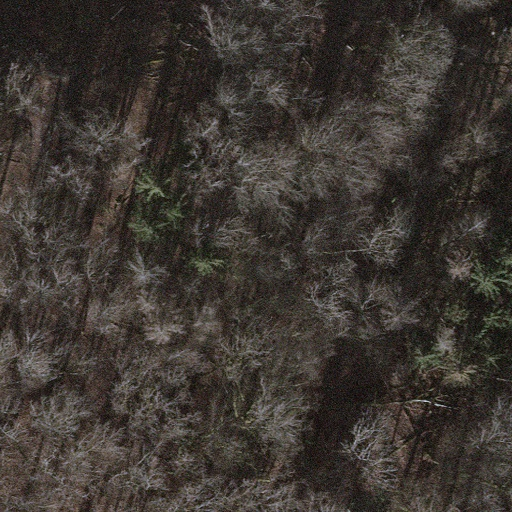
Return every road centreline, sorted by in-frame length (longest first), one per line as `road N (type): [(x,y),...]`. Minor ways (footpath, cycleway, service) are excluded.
road 1 (track): [(0,280),(63,339),(190,511)]
road 2 (track): [(0,63),(59,128),(44,196),(0,232)]
